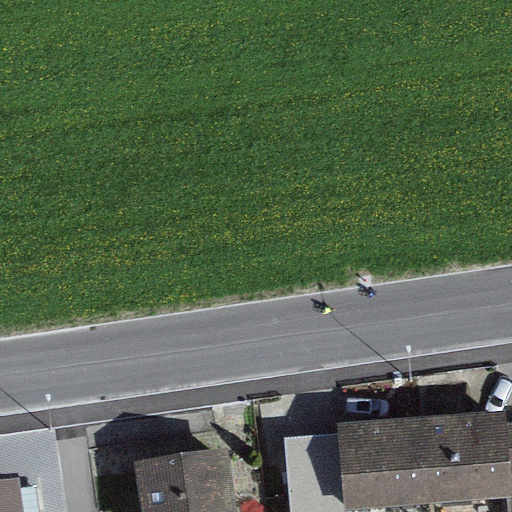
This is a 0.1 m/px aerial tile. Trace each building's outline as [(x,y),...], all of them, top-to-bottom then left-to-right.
[(506,416),(421,422),(427,511),(508,505),(511,504),(506,425),(506,421),(506,416)] [(338,437),(343,511),(410,511),(427,511),(421,422),(337,428),(338,433),(338,437)] [(286,441),(291,511),(343,511),(338,437),(286,441)] [(235,511),(227,454),(132,466),(137,511),(235,511)] [(0,511),(22,511),(19,483),(0,485),(0,511)]
